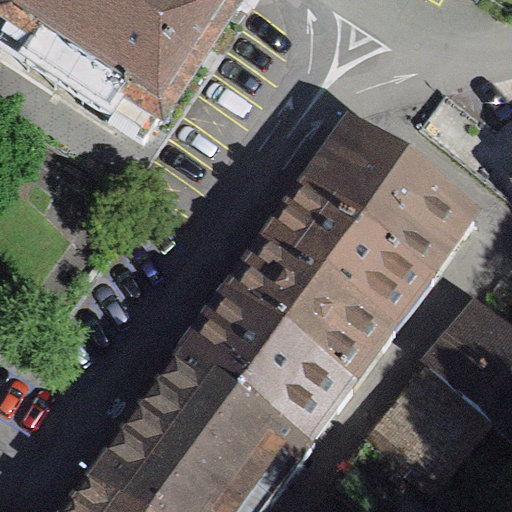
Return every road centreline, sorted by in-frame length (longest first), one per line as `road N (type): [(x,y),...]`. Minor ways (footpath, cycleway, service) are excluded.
road 1 (residential): [(355,5),(30,480),(0,465)]
road 2 (residential): [(355,5),(416,51),(511,50)]
